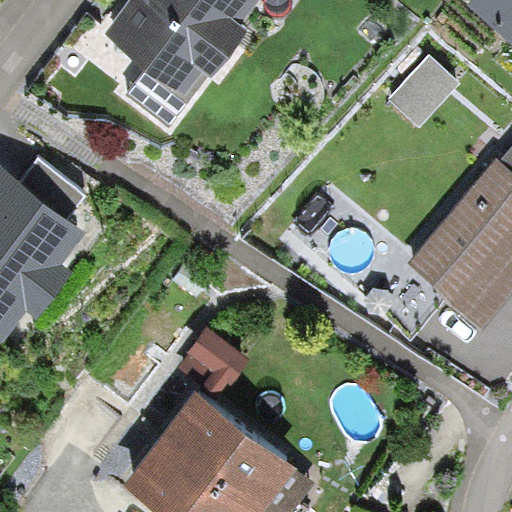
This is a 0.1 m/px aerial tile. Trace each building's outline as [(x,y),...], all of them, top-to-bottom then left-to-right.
[(135,0),(107,37),(153,72),(137,93),(174,121),(211,73),(215,76),(250,30),(243,25),(258,6),(249,0),(135,0)] [(511,0),(476,0),(511,30),(511,0)] [(431,45),(388,93),(419,120),(462,72),(431,45)] [(511,139),(501,152),(511,161),(511,139)] [(24,163),(2,147),(0,149),(0,312),(5,316),(29,284),(36,290),(68,247),(61,241),(85,208),(73,199),(86,182),(36,146),(24,163)] [(497,149),(411,253),(485,314),(511,281),(511,161),(501,152),(497,149)] [(195,374),(123,470),(179,511),(289,511),(316,476),(291,457),(297,450),(195,374)]
